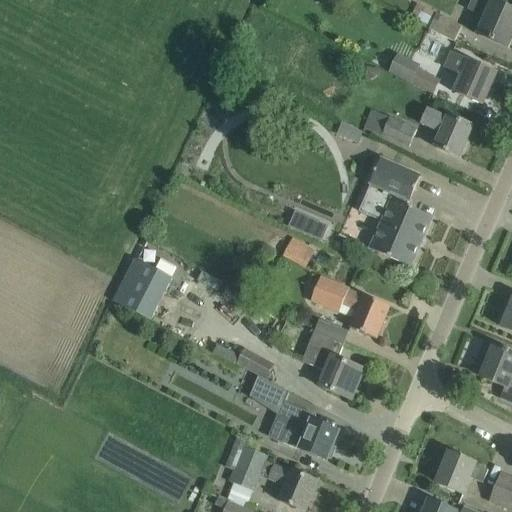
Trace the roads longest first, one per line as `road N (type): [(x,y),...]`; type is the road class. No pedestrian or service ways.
road 1 (tertiary): [(416,391),(511,165)]
road 2 (tertiary): [(366,511),(416,391)]
